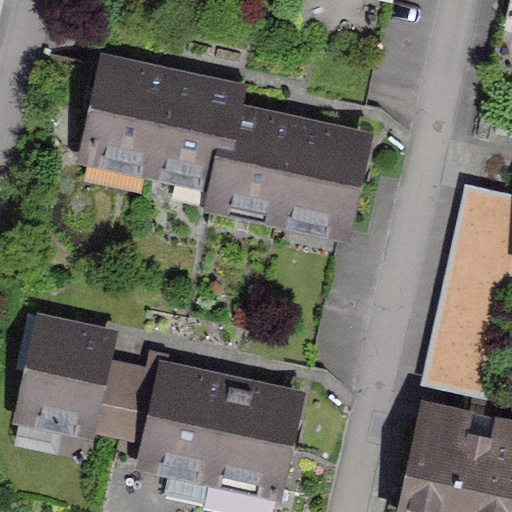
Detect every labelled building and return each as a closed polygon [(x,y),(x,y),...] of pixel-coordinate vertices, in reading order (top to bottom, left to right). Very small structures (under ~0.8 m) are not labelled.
[(383,12),(386,0),(339,0),(339,1),(383,12)] [(339,1),(331,35),(375,46),(383,12),(339,1)] [(369,68),(375,46),(331,35),(325,57),(369,68)] [(154,172),(178,66),(108,48),(82,156),(154,172)] [(364,92),(369,68),(325,57),(319,81),(364,92)] [(248,103),(253,83),(178,66),(154,172),(228,189),(248,103)] [(225,206),(295,221),(318,119),(248,103),(228,189),(225,206)] [(361,236),(385,135),(318,119),(295,221),(361,236)] [(511,195),(465,186),(460,209),(511,219),(511,195)] [(511,219),(460,209),(455,234),(511,245),(511,219)] [(281,229),(275,256),(331,270),(338,243),(281,229)] [(511,245),(455,234),(451,258),(511,270),(511,245)] [(331,270),(275,256),(267,289),(323,302),(331,270)] [(511,289),(511,270),(451,258),(445,285),(510,297),(511,289)] [(510,297),(445,285),(441,307),(506,320),(510,297)] [(323,302),(267,289),(259,320),(316,333),(323,302)] [(506,320),(441,307),(436,332),(501,345),(506,320)] [(132,334),(47,314),(25,404),(110,424),(132,334)] [(316,333),(259,320),(252,349),(308,363),(316,333)] [(501,345),(436,332),(431,357),(496,370),(501,345)] [(231,465),(253,377),(176,357),(154,446),(231,465)] [(496,370),(431,357),(426,382),(491,395),(496,370)] [(297,481),(319,393),(253,377),(231,465),(297,481)] [(479,511),(503,414),(430,397),(402,511),(479,511)] [(511,511),(511,416),(503,414),(479,511),(511,511)]
